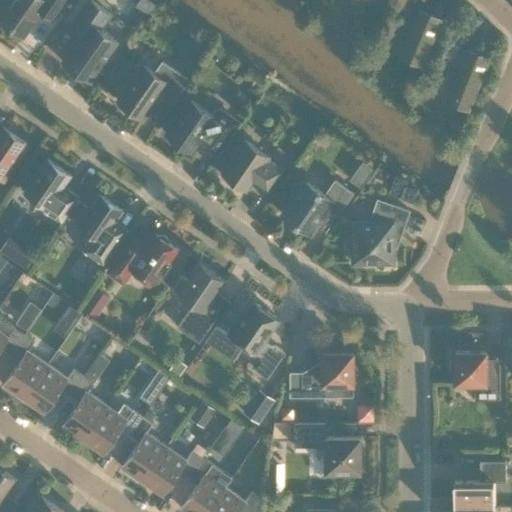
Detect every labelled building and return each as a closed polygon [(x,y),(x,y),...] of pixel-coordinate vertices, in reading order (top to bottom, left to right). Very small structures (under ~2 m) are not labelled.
[(10,0),(0,15),(0,17),(25,36),(43,11),(54,18),(60,9),(66,0),(10,0)] [(66,0),(60,9),(67,14),(77,0),(66,0)] [(84,32),(63,61),(91,81),(119,41),(100,27),(111,12),(93,0),(89,0),(74,23),(73,25),(84,32)] [(79,0),(67,18),(74,23),(89,0),(79,0)] [(340,0),(340,2),(361,10),(365,0),(340,0)] [(404,0),(396,9),(405,17),(420,0),(404,0)] [(404,46),(425,56),(441,16),(420,7),(404,46)] [(441,53),(450,61),(470,37),(461,29),(441,53)] [(450,91),(472,100),(489,55),(468,47),(450,91)] [(129,78),(131,80),(118,100),(143,117),(160,94),(173,103),(190,78),(163,60),(155,72),(143,63),(141,66),(138,65),(135,65),(128,75),(129,78)] [(167,134),(193,151),(201,140),(217,151),(216,152),(217,153),(239,121),(238,120),(237,121),(219,109),(215,115),(191,99),(167,134)] [(9,175),(14,167),(13,164),(28,144),(3,127),(0,130),(0,173),(4,177),(6,175),(9,175)] [(238,182),(248,189),(253,181),(268,191),(284,169),(269,159),(270,156),(245,139),(222,172),(225,173),(225,178),(233,183),(238,182)] [(80,196),(64,185),(72,174),(48,158),(26,191),(47,206),(45,209),(63,221),(80,196)] [(325,191),(306,179),(305,181),(302,179),(298,184),(294,190),(291,196),(294,197),(283,214),(311,233),(328,208),(338,215),(354,192),(334,178),(325,191)] [(402,185),(393,182),(391,189),(402,193),(405,184),(407,178),(404,178),(402,185)] [(413,201),(418,189),(405,184),(402,193),(400,197),(413,201)] [(95,234),(85,249),(104,263),(129,228),(117,220),(124,210),(100,194),(80,223),(95,234)] [(347,244),(354,249),(354,261),(372,261),(383,268),(388,261),(394,261),(394,237),(400,237),(410,210),(378,198),(370,221),(354,221),(354,234),(347,244)] [(164,234),(160,235),(156,232),(148,244),(134,234),(109,271),(124,281),(133,268),(156,284),(180,249),(169,241),(168,237),(164,234)] [(0,248),(0,266),(3,269),(12,257),(0,248)] [(34,257),(23,249),(16,260),(27,268),(34,257)] [(200,263),(189,280),(182,275),(173,287),(194,302),(178,326),(200,341),(217,317),(206,310),(226,281),(200,263)] [(83,307),(97,317),(111,297),(97,287),(83,307)] [(238,320),(229,333),(257,352),(265,357),(256,369),(268,378),(286,351),(275,343),(273,345),(266,339),(281,318),(255,301),(240,322),(238,320)] [(63,311),(53,326),(64,333),(74,318),(80,310),(69,302),(63,311)] [(27,329),(33,321),(22,313),(16,322),(27,329)] [(0,349),(2,346),(12,353),(26,333),(0,315),(0,349)] [(35,340),(26,333),(12,353),(21,359),(4,384),(24,398),(49,363),(29,349),(35,340)] [(291,388),(291,396),(323,395),(328,392),(354,392),(354,382),(354,374),(361,370),(354,359),(354,351),(323,351),(323,358),(323,370),(302,370),(302,388),(291,388)] [(475,381),(475,398),(501,398),(501,363),(487,363),(487,351),(451,351),(451,369),(456,369),(456,381),(475,381)] [(179,375),(187,364),(177,357),(170,368),(179,375)] [(62,387),(71,394),(85,374),(84,373),(75,367),(68,376),(49,363),(24,398),(44,412),(62,387)] [(89,366),(84,373),(85,374),(95,381),(100,374),(89,366)] [(85,374),(71,394),(81,400),(63,425),(83,439),(108,403),(88,390),(95,381),(85,374)] [(242,411),(259,423),(275,399),(259,388),(242,411)] [(193,412),(207,421),(216,408),(202,399),(193,412)] [(379,419),(378,401),(361,402),(361,419),(379,419)] [(121,428),(130,434),(144,415),(125,402),(119,411),(108,403),(83,439),(104,453),(121,428)] [(282,418),(293,418),(293,407),(282,407),(282,418)] [(122,466),(143,480),(167,444),(148,431),(154,421),(144,415),(130,434),(140,441),(122,466)] [(239,434),(244,427),(232,418),(226,425),(239,434)] [(361,436),(327,435),(327,422),(295,422),(295,445),(327,445),(327,469),(331,469),(331,473),(333,476),(337,478),(341,478),(344,476),(346,473),(346,469),(361,469),(361,436)] [(180,469),(190,475),(203,456),(193,449),(187,458),(167,444),(143,480),(163,494),(180,469)] [(233,477),(213,463),(203,456),(190,475),(199,482),(181,507),(188,511),(208,511),(226,485),(233,477)] [(455,480),(455,505),(495,505),(495,481),(507,481),(507,460),(481,460),(481,480),(455,480)] [(18,478),(0,465),(0,511),(13,511),(15,510),(2,501),(18,478)] [(281,490),(281,478),(269,478),(269,490),(281,490)] [(246,499),(226,485),(208,511),(237,511),(239,510),(242,511),(259,511),(262,496),(252,490),(246,499)] [(30,511),(64,511),(65,511),(42,495),(30,511)]
